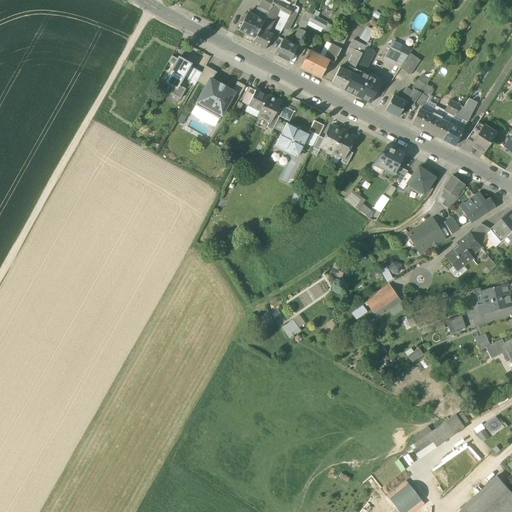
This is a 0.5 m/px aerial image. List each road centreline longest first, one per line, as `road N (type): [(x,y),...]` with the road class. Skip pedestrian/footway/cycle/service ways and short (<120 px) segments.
road 1 (tertiary): [(141,0),(511,187)]
road 2 (track): [(0,272),(153,7)]
